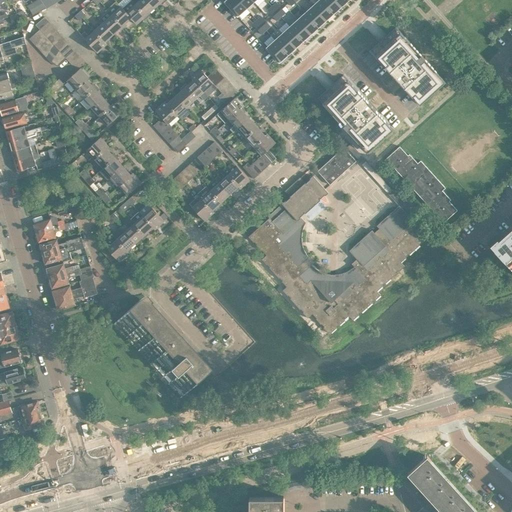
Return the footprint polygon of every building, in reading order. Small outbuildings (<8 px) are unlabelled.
[(35,0),(26,5),(32,15),(45,7),(40,0),(35,0)] [(59,0),(40,0),(46,8),(59,0)] [(130,0),(135,4),(145,16),(154,8),(146,0),(130,0)] [(236,0),(226,0),(224,2),(237,16),(245,9),(236,0)] [(250,0),(236,0),(245,9),(252,2),(250,0)] [(320,0),(319,0),(312,7),(325,21),(332,14),(320,0)] [(333,0),(320,0),(332,14),(340,7),(333,0)] [(116,1),(107,9),(111,14),(122,26),(131,18),(126,12),(116,1)] [(276,3),(271,7),(275,11),(279,7),(276,3)] [(135,4),(126,12),(131,18),(136,24),(145,16),(135,4)] [(409,4),(401,12),(417,30),(426,22),(409,4)] [(271,7),(266,11),(270,15),(275,11),(271,7)] [(312,7),(304,14),(317,28),(325,21),(312,7)] [(281,9),(276,13),(280,17),(285,13),(281,9)] [(20,21),(26,18),(22,10),(16,13),(20,21)] [(99,19),(103,23),(113,34),(122,26),(111,14),(108,11),(99,19)] [(276,13),(272,17),(276,21),(280,17),(276,13)] [(304,14),(297,21),(310,34),(317,28),(304,14)] [(17,15),(9,17),(11,24),(18,22),(17,15)] [(260,16),(255,20),(259,24),(264,20),(260,16)] [(39,29),(48,21),(44,17),(35,25),(39,29)] [(255,20),(251,24),(254,28),(259,24),(255,20)] [(52,25),(48,21),(39,29),(43,34),(52,25)] [(297,21),(289,27),(302,41),(310,34),(297,21)] [(103,23),(94,31),(106,44),(104,42),(113,34),(103,23)] [(266,23),(262,27),(266,31),(270,27),(266,23)] [(43,34),(44,34),(47,38),(56,30),(52,25),(43,34)] [(262,27),(257,31),(261,35),(266,31),(262,27)] [(289,27),(282,34),(294,48),(302,41),(289,27)] [(420,32),(423,36),(430,31),(427,27),(420,32)] [(37,45),(44,34),(43,34),(39,29),(29,38),(32,41),(37,45)] [(395,29),(370,52),(418,105),(444,82),(395,29)] [(49,40),(51,42),(60,34),(56,30),(47,38),(49,40)] [(97,52),(106,44),(94,31),(88,36),(84,31),(80,34),(97,52)] [(49,40),(47,38),(44,34),(37,45),(36,46),(42,50),(49,40)] [(55,47),(56,47),(64,39),(60,34),(51,42),(53,45),(55,47)] [(282,34),(274,41),(287,55),(294,48),(282,34)] [(0,50),(1,51),(4,50),(9,48),(14,46),(25,43),(24,37),(10,41),(10,42),(0,44),(0,50)] [(64,39),(56,47),(55,47),(58,50),(59,51),(68,43),(64,39)] [(47,55),(53,45),(51,42),(49,40),(42,50),(41,51),(47,55)] [(274,41),(266,48),(276,59),(278,62),(287,55),(274,41)] [(68,43),(59,51),(63,56),(72,48),(68,43)] [(58,50),(55,47),(53,45),(47,55),(46,57),(51,60),(58,50)] [(14,46),(9,48),(4,50),(1,51),(0,50),(0,63),(4,62),(2,56),(16,52),(14,46)] [(72,48),(63,56),(66,58),(67,60),(76,52),(72,48)] [(58,50),(51,60),(50,62),(57,66),(66,58),(63,56),(59,51),(58,50)] [(72,65),(80,57),(76,52),(67,60),(72,65)] [(30,61),(19,64),(24,80),(35,77),(30,61)] [(80,68),(66,80),(75,89),(88,77),(80,68)] [(200,69),(191,78),(203,91),(207,96),(217,87),(215,85),(212,83),(211,81),(207,77),(200,69)] [(220,73),(216,69),(207,77),(211,81),(220,73)] [(0,86),(10,84),(14,82),(12,77),(8,78),(6,72),(0,73),(0,86)] [(224,77),(220,73),(211,81),(212,83),(215,85),(224,77)] [(343,76),(318,99),(366,152),(392,130),(343,76)] [(89,77),(88,77),(75,89),(83,98),(94,88),(86,79),(89,77)] [(224,77),(215,85),(219,90),(228,82),(224,77)] [(207,96),(203,91),(191,78),(192,80),(184,88),(194,99),(199,95),(203,99),(207,96)] [(48,88),(50,95),(54,92),(62,84),(58,79),(48,88)] [(223,94),(232,86),(228,82),(219,90),(223,94)] [(12,95),(13,95),(10,84),(0,86),(0,98),(4,98),(12,95)] [(232,86),(223,94),(227,99),(236,91),(232,86)] [(91,107),(102,97),(94,88),(83,98),(91,107)] [(185,107),(194,99),(184,88),(175,96),(185,107)] [(164,102),(177,115),(185,107),(175,96),(166,103),(165,101),(164,102)] [(23,97),(15,99),(14,100),(5,102),(0,103),(0,110),(2,116),(18,111),(19,113),(27,111),(25,106),(26,105),(25,99),(23,97)] [(110,105),(102,97),(91,107),(99,116),(112,104),(112,103),(110,105)] [(225,123),(229,119),(242,107),(234,98),(217,113),(225,123)] [(167,124),(177,115),(164,102),(155,110),(162,117),(166,122),(167,124)] [(107,125),(121,113),(112,104),(99,116),(107,125)] [(54,116),(64,114),(57,106),(51,108),(54,116)] [(232,132),(237,128),(248,118),(241,109),(243,107),(242,107),(229,119),(234,125),(229,129),(232,132)] [(24,112),(18,113),(2,117),(3,119),(2,120),(2,123),(4,124),(5,129),(27,123),(24,112)] [(153,125),(157,130),(166,122),(162,117),(153,125)] [(237,128),(245,137),(256,127),(248,118),(237,128)] [(161,134),(170,126),(167,124),(166,122),(157,130),(161,134)] [(6,137),(8,137),(9,141),(36,133),(42,131),(41,127),(40,127),(25,132),(23,126),(6,131),(7,132),(6,134),(6,137)] [(174,131),(170,126),(161,134),(165,139),(174,131)] [(256,127),(245,137),(253,146),(267,134),(266,133),(264,135),(256,127)] [(12,150),(12,151),(29,146),(27,140),(43,136),(42,131),(36,133),(9,141),(10,145),(9,146),(10,149),(12,150)] [(165,139),(169,143),(178,135),(174,131),(165,139)] [(261,155),(263,153),(268,149),(275,143),(267,134),(253,146),(261,155)] [(178,135),(169,143),(173,148),(182,140),(178,135)] [(100,137),(86,150),(95,159),(108,146),(100,137)] [(186,144),(182,140),(173,148),(177,152),(186,144)] [(214,141),(209,145),(217,154),(222,150),(214,141)] [(217,154),(209,145),(205,150),(213,158),(217,154)] [(14,157),(15,161),(37,154),(36,149),(30,151),(29,146),(12,151),(13,152),(11,154),(12,157),(14,157)] [(95,159),(103,168),(114,157),(106,149),(108,147),(108,146),(95,159)] [(399,146),(385,159),(443,222),(457,210),(448,201),(450,200),(442,190),(445,188),(420,160),(417,163),(409,154),(407,155),(399,146)] [(329,185),(355,161),(343,147),(317,171),(329,185)] [(276,158),(268,149),(263,153),(271,162),(276,158)] [(205,150),(200,154),(209,162),(213,158),(205,150)] [(58,163),(56,155),(55,152),(49,154),(51,159),(42,162),(44,168),(58,163)] [(267,166),(271,162),(263,153),(261,155),(259,157),(267,166)] [(33,159),(38,158),(37,154),(15,161),(16,165),(15,166),(16,169),(17,170),(18,171),(35,165),(33,159)] [(209,162),(200,154),(196,158),(204,166),(209,162)] [(122,166),(114,157),(103,168),(99,171),(107,179),(111,176),(122,166)] [(254,162),(262,170),(267,166),(259,157),(254,162)] [(196,158),(192,162),(200,170),(204,166),(196,158)] [(361,164),(388,193),(392,189),(366,160),(361,164)] [(200,170),(192,162),(187,166),(195,175),(200,170)] [(250,165),(250,166),(258,174),(262,170),(254,162),(250,165)] [(111,176),(119,185),(132,173),(130,175),(122,166),(111,176)] [(187,166),(183,170),(191,179),(195,175),(187,166)] [(249,180),(237,166),(228,174),(240,188),(249,180)] [(245,170),(253,179),(258,174),(250,166),(245,170)] [(191,179),(183,170),(178,174),(186,183),(191,179)] [(132,173),(119,185),(127,194),(141,182),(132,173)] [(178,174),(174,178),(182,187),(186,183),(178,174)] [(240,188),(228,174),(219,183),(229,194),(238,186),(240,188)] [(330,332),(348,315),(352,319),(380,294),(376,290),(403,265),(400,261),(427,236),(410,217),(409,217),(399,205),(398,205),(376,226),(379,229),(374,233),(371,230),(349,250),(357,259),(352,264),(352,263),(351,264),(354,266),(352,268),(351,269),(349,270),(347,271),(345,272),(343,273),(341,274),(339,274),(336,274),(334,275),(332,275),(330,274),(327,274),(325,273),(323,273),(322,272),(319,271),(317,270),(315,268),(314,267),(313,266),(311,265),(314,262),(313,262),(312,263),(308,258),(309,257),(308,257),(307,256),(307,255),(306,254),(305,252),(304,251),(303,248),(302,245),(302,243),(302,242),(302,240),(301,238),(301,237),(302,235),(302,234),(302,232),(302,230),(303,228),(303,226),(304,225),(304,224),(305,222),(300,216),(327,192),(313,176),(305,183),(300,178),(285,192),(290,197),(268,217),(269,218),(249,236),(266,255),(262,258),(287,286),(283,289),(308,317),(312,322),(316,318),(329,332),(330,332)] [(182,187),(174,178),(169,182),(177,191),(182,187)] [(210,191),(220,202),(229,194),(219,183),(210,191)] [(394,200),(398,196),(392,189),(388,193),(387,194),(393,200),(394,200)] [(212,210),(220,202),(210,191),(201,199),(213,212),(214,212),(212,210)] [(189,204),(204,220),(213,212),(201,199),(198,196),(189,204)] [(398,196),(394,200),(398,205),(399,205),(409,217),(413,213),(398,196)] [(156,203),(151,207),(142,215),(155,229),(164,221),(163,219),(159,215),(156,212),(160,209),(156,203)] [(57,209),(58,209),(59,215),(74,211),(72,205),(57,209)] [(154,229),(155,229),(142,215),(133,223),(144,235),(152,227),(154,229)] [(35,233),(64,224),(62,220),(57,222),(56,219),(53,217),(33,223),(34,224),(33,226),(34,229),(35,230),(36,232),(35,233)] [(39,242),(56,238),(54,232),(61,230),(62,231),(78,226),(77,220),(64,224),(35,233),(36,233),(37,236),(36,237),(37,240),(38,241),(39,242)] [(120,227),(135,243),(144,235),(133,223),(128,228),(124,224),(120,227)] [(492,249),(499,256),(511,270),(511,226),(498,240),(497,239),(489,245),(492,249)] [(126,251),(135,243),(120,227),(117,230),(121,235),(116,239),(128,253),(126,251)] [(70,246),(74,245),(83,242),(81,237),(66,241),(66,242),(58,244),(56,239),(40,244),(40,245),(39,247),(40,250),(41,250),(42,254),(41,254),(70,246)] [(119,261),(128,253),(116,239),(106,248),(104,246),(100,250),(111,262),(115,258),(119,261)] [(86,255),(83,242),(74,245),(70,246),(41,254),(42,254),(43,257),(42,258),(43,262),(45,262),(45,263),(62,258),(63,261),(70,259),(68,251),(71,251),(71,250),(75,248),(77,257),(86,255)] [(48,274),(49,278),(80,269),(79,265),(65,269),(63,263),(46,268),(47,269),(46,271),(46,274),(48,274)] [(51,286),(52,287),(69,283),(67,278),(79,274),(81,280),(92,277),(93,277),(90,266),(80,269),(49,278),(48,278),(49,278),(50,281),(49,282),(50,286),(51,286)] [(82,292),(88,290),(96,288),(92,277),(81,280),(79,281),(81,287),(82,292)] [(54,300),(82,292),(81,287),(70,290),(69,285),(52,289),(52,291),(52,292),(52,295),(54,296),(55,299),(54,300)] [(84,297),(97,293),(96,288),(88,290),(82,292),(54,300),(55,300),(56,303),(55,304),(56,308),(57,308),(58,310),(75,305),(73,299),(84,296),(84,297)] [(6,297),(6,296),(0,298),(0,309),(9,307),(8,302),(8,301),(8,298),(6,297)] [(188,360),(136,302),(116,321),(183,395),(203,376),(193,364),(198,359),(194,355),(188,360)] [(0,329),(15,325),(11,312),(0,314),(0,329)] [(19,339),(15,325),(0,329),(0,343),(0,344),(19,339)] [(16,353),(15,349),(0,353),(0,367),(20,362),(20,360),(21,358),(20,355),(18,355),(18,353),(16,353)] [(0,383),(0,384),(1,384),(2,384),(4,384),(5,384),(6,384),(25,379),(25,378),(26,378),(24,371),(23,371),(22,367),(0,373),(0,383)] [(0,414),(11,412),(8,400),(0,402),(0,414)] [(21,418),(40,413),(40,411),(40,410),(39,407),(38,406),(37,401),(18,406),(21,418)] [(40,413),(21,418),(24,429),(43,424),(42,419),(42,418),(41,414),(40,413)] [(408,474),(413,480),(442,511),(477,511),(430,460),(430,459),(426,455),(407,473),(407,474),(408,474)] [(281,511),(282,497),(283,497),(283,496),(249,496),(249,497),(250,497),(250,511),(281,511)]
